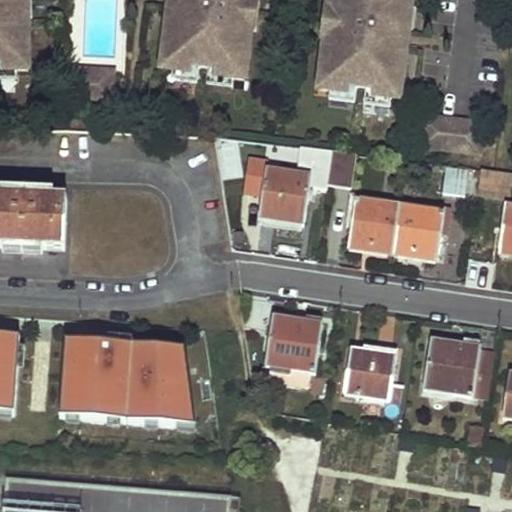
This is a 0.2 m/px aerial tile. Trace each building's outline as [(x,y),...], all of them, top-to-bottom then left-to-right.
[(0,0),(0,64),(1,64),(2,72),(30,71),(28,20),(23,20),(23,11),(28,10),(28,0),(0,0)] [(176,0),(174,18),(170,18),(163,70),(193,74),(194,68),(216,70),(215,77),(245,81),(252,32),(257,33),(261,2),(256,1),(255,0),(176,0)] [(412,13),(413,0),(332,0),(331,11),(325,10),(321,41),(327,42),(320,91),(351,94),(351,88),(373,91),(373,97),(398,100),(401,75),(404,76),(411,21),(406,20),(407,13),(412,13)] [(115,71),(72,69),(72,78),(102,80),(103,75),(115,75),(115,71)] [(72,78),(70,101),(113,103),(115,75),(103,75),(102,80),(72,78)] [(426,117),(422,148),(482,156),(485,124),(426,117)] [(356,155),(332,153),(327,186),(351,189),(356,155)] [(464,196),(467,170),(443,168),(441,193),(464,196)] [(302,226),(310,176),(266,170),(258,219),(302,226)] [(479,170),(476,194),(509,198),(511,174),(511,173),(489,171),(479,170)] [(18,200),(0,198),(0,249),(65,252),(67,202),(32,200),(33,192),(18,191),(18,200)] [(349,245),(436,258),(440,230),(447,231),(450,208),(437,207),(436,213),(372,204),(373,197),(351,193),(346,220),(352,220),(349,245)] [(511,206),(505,205),(499,251),(511,253),(511,206)] [(302,322),(273,318),(272,327),(300,331),(302,322)] [(315,374),(322,325),(302,322),(300,331),(272,327),(266,367),(271,368),(310,374),(315,374)] [(0,337),(0,410),(12,411),(16,338),(0,337)] [(459,346),(430,341),(429,351),(458,354),(459,346)] [(61,345),(58,419),(194,425),(183,352),(61,345)] [(478,350),(479,348),(459,346),(458,354),(429,351),(423,390),(472,397),(472,395),(486,398),(493,353),(478,350)] [(390,385),(396,352),(376,349),(375,356),(355,353),(353,370),(347,370),(343,395),(388,403),(399,404),(401,387),(390,385)] [(355,353),(349,352),(347,370),(353,370),(355,353)] [(310,374),(271,368),(269,383),(308,389),(310,374)] [(511,420),(511,386),(511,394),(505,394),(501,419),(511,420)] [(482,448),(485,430),(473,428),(470,446),(482,448)] [(229,511),(231,499),(6,481),(3,511),(229,511)] [(240,511),(241,500),(231,499),(229,511),(240,511)]
